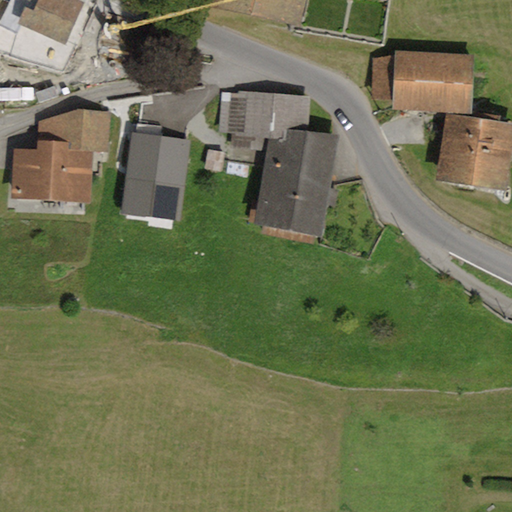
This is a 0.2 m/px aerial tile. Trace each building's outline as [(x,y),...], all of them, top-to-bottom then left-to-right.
[(61,0),(28,0),(16,26),(61,46),(78,8),(61,0)] [(312,0),(212,0),(210,14),(307,30),(312,0)] [(473,109),(476,57),(397,53),(395,105),(473,109)] [(309,100),(220,93),(219,132),(232,147),(265,153),(252,227),(322,240),(337,141),(308,135),(309,100)] [(11,202),(88,205),(90,158),(107,159),(109,114),(83,113),(38,123),(37,154),(13,153),(11,202)] [(511,150),(511,127),(448,118),(438,183),(505,194),(511,150)] [(190,140),(131,133),(121,214),(180,221),(190,140)] [(207,165),(223,166),(224,148),(209,146),(207,165)]
